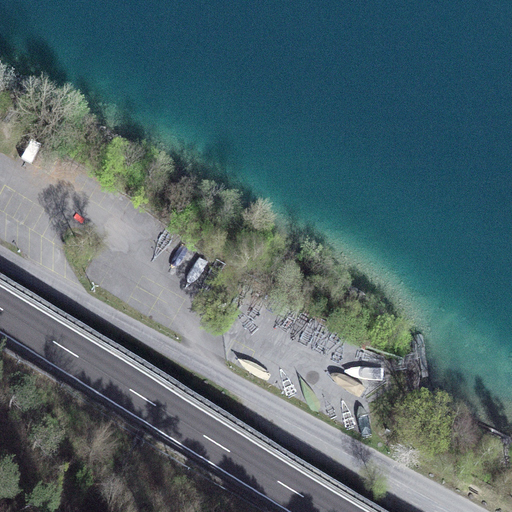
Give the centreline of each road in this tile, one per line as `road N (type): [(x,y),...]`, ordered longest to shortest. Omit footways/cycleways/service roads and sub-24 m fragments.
road 1 (residential): [(470,511),(0,255)]
road 2 (motorway): [(329,511),(0,307)]
